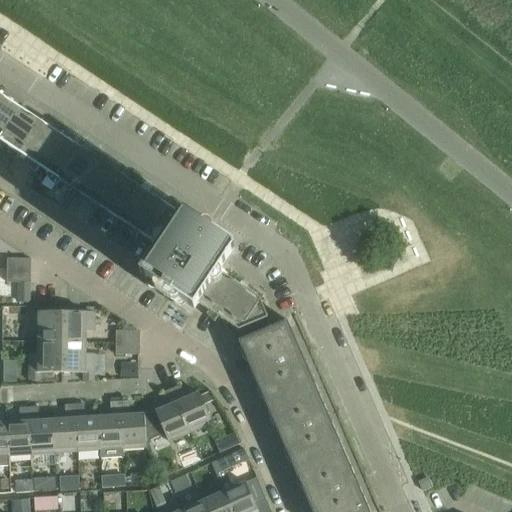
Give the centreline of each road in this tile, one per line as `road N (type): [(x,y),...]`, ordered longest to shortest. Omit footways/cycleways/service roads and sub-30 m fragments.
road 1 (unclassified): [(0,64),(290,258),(400,511)]
road 2 (residential): [(0,227),(223,378),(244,408),(287,511)]
